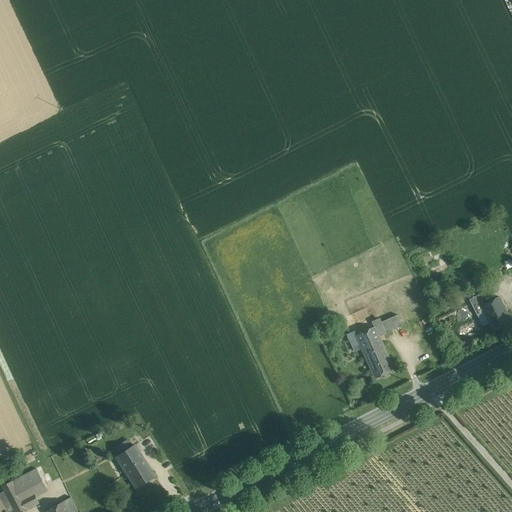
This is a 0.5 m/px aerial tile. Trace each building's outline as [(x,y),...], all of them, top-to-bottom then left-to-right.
[(480,295),(469,299),(473,306),(482,302),(482,301),(483,301),(480,295)] [(484,312),(477,315),(483,326),(490,323),(494,331),(511,322),(499,296),(483,304),(481,305),(484,312)] [(482,302),(473,306),(477,315),(484,312),(481,305),(483,304),(482,302)] [(398,315),(381,322),(382,323),(386,333),(402,326),(398,315)] [(382,323),(374,327),(379,336),(386,333),(382,323)] [(374,327),(356,335),(365,354),(383,346),(379,336),(374,327)] [(383,346),(365,354),(375,378),(394,370),(383,346)] [(114,447),(119,455),(134,446),(129,438),(114,447)] [(119,455),(116,457),(118,461),(136,450),(134,446),(119,455)] [(136,450),(118,461),(135,489),(153,478),(136,450)] [(36,468),(12,482),(17,490),(29,484),(41,477),(36,468)] [(45,486),(41,477),(29,484),(34,492),(45,486)] [(17,490),(12,482),(3,486),(5,491),(9,498),(9,499),(12,505),(14,510),(15,511),(23,511),(27,510),(17,490)] [(29,484),(17,490),(27,510),(39,504),(36,497),(34,492),(29,484)] [(48,491),(45,486),(34,492),(36,497),(48,491)] [(9,498),(5,491),(0,493),(0,499),(6,511),(10,511),(14,510),(12,505),(9,499),(9,498)] [(78,511),(71,497),(63,501),(69,511),(78,511)] [(69,511),(63,501),(46,511),(69,511)]
